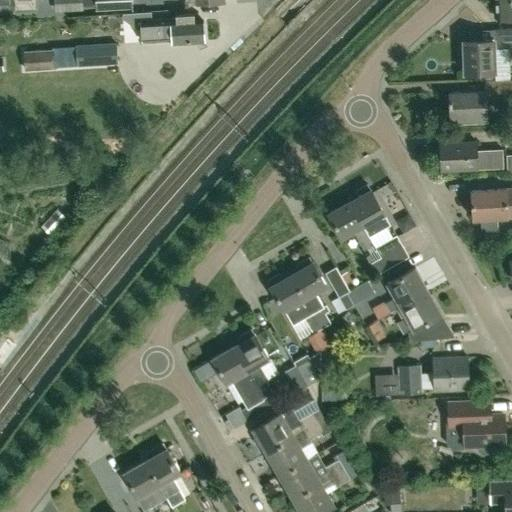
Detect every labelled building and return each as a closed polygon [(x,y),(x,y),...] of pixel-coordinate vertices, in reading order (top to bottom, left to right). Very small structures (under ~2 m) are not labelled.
[(54,0),(55,11),(84,10),(83,0),(54,0)] [(95,0),(96,10),(132,8),(132,0),(95,0)] [(511,0),(496,0),(498,18),(511,17),(511,0)] [(137,28),(143,28),(144,40),(172,38),(172,42),(204,40),(203,19),(194,19),(194,13),(176,15),(176,21),(172,21),(172,18),(152,19),(151,11),(123,13),(123,19),(137,28)] [(511,28),(500,29),(500,47),(511,46),(511,28)] [(465,72),(495,71),(494,39),(464,40),(465,72)] [(78,66),(118,63),(117,42),(76,44),(76,45),(78,66)] [(511,77),(484,79),(485,89),(450,91),(451,120),(487,119),(487,104),(504,103),(504,99),(511,98),(511,77)] [(477,149),(476,141),(440,142),(441,170),(504,167),(503,148),(477,149)] [(350,200),(370,236),(391,224),(385,213),(371,188),(368,183),(355,190),(358,195),(350,200)] [(511,186),(471,190),(473,218),(481,217),(482,229),(498,228),(497,216),(511,215),(511,186)] [(370,236),(350,200),(328,212),(342,237),(354,231),(364,249),(374,244),(369,237),(370,236)] [(409,214),(397,221),(404,233),(416,226),(409,214)] [(376,246),(382,257),(388,268),(409,255),(397,234),(376,246)] [(291,272),(322,326),(330,322),(325,312),(327,311),(316,292),(327,285),(310,254),(297,262),(300,267),(291,272)] [(339,296),(350,289),(336,265),(325,271),(339,296)] [(390,311),(429,289),(416,266),(387,282),(395,296),(385,302),(390,311)] [(314,331),(322,327),(322,326),(291,272),(282,277),(279,272),(266,279),(269,284),(290,321),(293,325),(305,318),(306,318),(314,331)] [(354,304),(374,293),(367,281),(347,292),(354,304)] [(442,313),(429,289),(390,311),(390,312),(401,306),(413,328),(408,331),(409,341),(444,337),(433,318),(442,313)] [(375,322),(367,327),(375,342),(383,337),(375,322)] [(330,342),(322,327),(314,331),(307,335),(316,351),(330,342)] [(272,391),(266,380),(268,378),(259,364),(269,358),(254,334),(233,346),(268,408),(279,402),(273,390),(272,391)] [(268,408),(233,346),(212,358),(226,383),(232,379),(241,396),(246,394),(251,403),(241,409),(247,420),(268,408)] [(433,372),(433,387),(433,390),(468,389),(467,355),(432,357),(433,372)] [(307,386),(320,378),(308,358),(295,365),(307,386)] [(421,373),(420,364),(397,366),(400,394),(422,393),(421,373)] [(296,392),(307,386),(295,365),(284,371),(296,392)] [(321,400),(347,399),(346,384),(321,385),(321,400)] [(483,400),(448,402),(449,423),(457,422),(457,431),(460,434),(464,434),(464,445),(478,445),(478,450),(482,453),(490,453),(494,450),(494,444),(505,444),(504,413),(492,414),(487,414),(484,411),(483,400)] [(265,452),(324,418),(319,408),(299,420),(293,410),(283,416),(281,412),(252,429),(255,434),(253,439),(258,447),(263,448),(265,452)] [(322,435),(331,430),(324,418),(265,452),(266,453),(268,452),(280,473),(307,458),(301,447),(312,441),(310,439),(321,432),(322,435)] [(165,449),(162,444),(149,451),(152,456),(145,460),(159,484),(172,506),(185,498),(173,476),(179,473),(166,448),(165,449)] [(280,473),(281,475),(282,476),(279,479),(283,487),(288,486),(294,497),(292,498),(293,499),(354,463),(346,449),(336,455),(338,459),(324,467),(326,470),(317,475),(307,458),(280,473)] [(159,484),(145,460),(123,473),(144,508),(158,500),(154,493),(161,489),(159,484)] [(360,473),(359,472),(354,463),(293,499),(300,511),(322,511),(334,505),(326,491),(336,486),(349,478),(360,473)] [(511,511),(511,478),(488,479),(489,503),(505,503),(504,511),(511,511)] [(383,489),(384,504),(400,503),(399,488),(383,489)]
